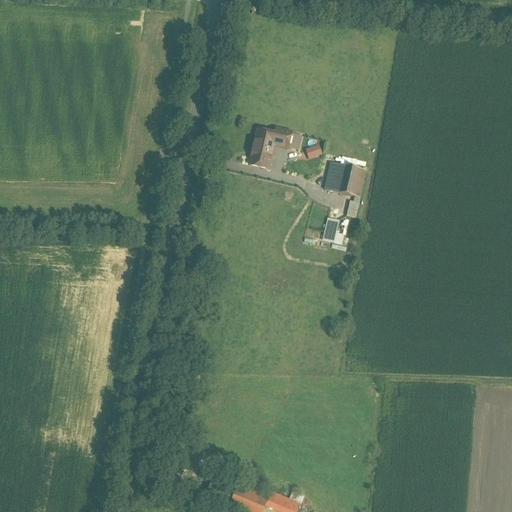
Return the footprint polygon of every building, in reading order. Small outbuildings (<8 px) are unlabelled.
[(275,136),(258,132),(255,142),(252,152),(253,152),(250,167),(268,171),(274,148),(287,151),(291,134),(276,131),(275,136)] [(364,172),(331,164),(325,191),(358,199),(364,172)] [(237,488),(216,476),(206,494),(229,506),(237,488)] [(269,498),(238,485),(237,488),(229,506),(228,510),(232,511),(263,511),(265,507),(269,498)] [(289,501),(284,511),(297,511),(304,498),(292,493),(289,501)] [(284,511),(289,501),(271,494),(269,498),(265,507),(277,511),(284,511)]
